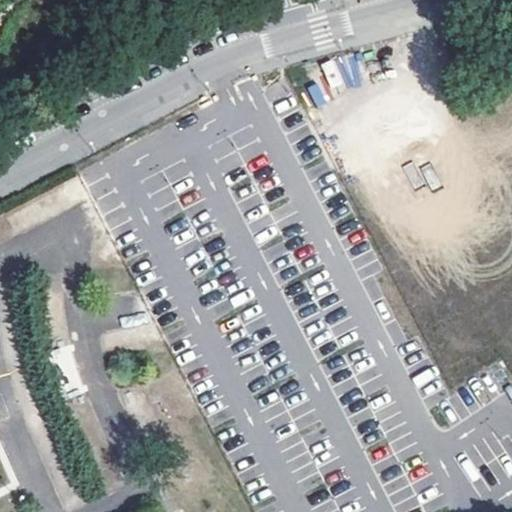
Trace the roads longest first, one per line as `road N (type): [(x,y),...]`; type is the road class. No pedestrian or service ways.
road 1 (tertiary): [(397,0),(246,45),(0,169)]
road 2 (unknown): [(293,177),(313,156),(403,142),(415,131),(417,109),(393,30)]
